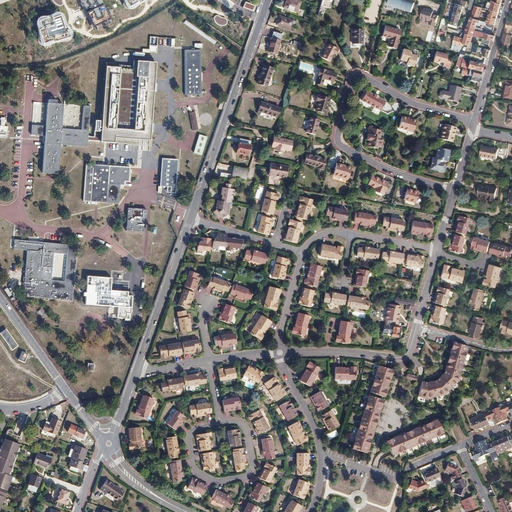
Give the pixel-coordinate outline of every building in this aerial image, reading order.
[(77,0),(85,10),(89,7),(91,10),(86,12),(93,27),(109,19),(102,5),(98,7),(96,2),(98,0),(77,0)] [(295,0),(285,0),(283,7),(296,11),(299,1),(295,0)] [(322,0),(321,6),(333,9),(335,4),(330,3),(330,0),(322,0)] [(414,3),(404,0),(388,0),(387,4),(412,12),(414,3)] [(453,11),(452,14),(454,15),(452,24),(458,26),(460,18),(464,6),(465,6),(467,1),(462,0),(458,0),(455,12),(453,11)] [(493,5),(491,10),(499,12),(501,4),(495,1),(492,0),(491,2),(493,3),(493,5)] [(256,5),(246,1),(244,7),(254,11),(256,5)] [(472,17),(478,19),(480,15),(482,10),(482,8),(475,6),(472,17)] [(424,8),(421,17),(431,20),(430,24),(435,25),(438,15),(434,14),(434,11),(424,8)] [(489,18),(487,22),(495,24),(499,12),(491,10),(490,12),(489,18)] [(51,16),(38,21),(41,29),(38,30),(43,44),(53,41),(53,42),(70,37),(67,27),(64,28),(60,16),(52,18),(51,16)] [(279,16),(276,24),(289,29),(292,20),(279,16)] [(469,25),(476,27),(477,24),(480,25),(481,24),(485,25),(486,22),(478,19),(472,17),(469,25)] [(185,21),(183,23),(215,43),(216,41),(185,21)] [(224,22),(220,30),(238,40),(242,31),(224,22)] [(473,36),(476,27),(469,25),(468,25),(466,31),(465,30),(460,38),(464,39),(466,34),(473,36)] [(385,26),(382,36),(390,39),(387,47),(395,49),(401,31),(385,26)] [(483,29),(476,27),(473,36),(483,38),(491,40),(493,41),(495,35),(492,35),(482,32),(483,29)] [(363,29),(353,29),(353,45),(363,45),(363,29)] [(271,38),(268,50),(276,53),(280,40),(281,34),(273,32),(271,38)] [(470,45),(473,36),(466,34),(464,39),(463,43),(470,45)] [(156,45),(158,37),(150,36),(149,44),(150,44),(149,51),(154,52),(156,45)] [(464,39),(460,38),(455,36),(453,43),(452,49),(460,52),(461,50),(462,46),(463,43),(464,39)] [(329,43),(322,57),(329,61),(333,54),(334,54),(335,55),(339,49),(329,43)] [(201,50),(184,51),(186,95),(203,95),(201,50)] [(402,50),(399,60),(407,62),(406,65),(413,67),(413,66),(416,57),(409,54),(410,52),(402,50)] [(435,52),(433,61),(437,62),(438,61),(443,63),(442,67),(448,68),(451,61),(446,59),(447,56),(435,52)] [(467,68),(469,60),(463,58),(461,66),(467,68)] [(473,70),(481,72),(483,64),(476,62),(469,60),(467,68),(470,69),(473,70)] [(106,65),(100,142),(106,143),(112,143),(112,138),(150,139),(155,62),(136,61),(135,68),(106,65)] [(264,64),(257,82),(266,85),(273,68),(264,64)] [(320,70),(315,83),(322,85),(324,79),(333,82),(335,74),(320,70)] [(473,70),(472,76),(475,77),(479,78),(481,72),(473,70)] [(448,91),(446,99),(457,102),(459,94),(461,88),(450,85),(448,91)] [(365,90),(360,99),(380,110),(385,100),(365,90)] [(440,97),(446,99),(448,91),(442,90),(440,91),(439,95),(440,97)] [(317,102),(315,110),(325,113),(330,99),(317,96),(316,101),(317,102)] [(44,136),(42,173),(58,174),(60,145),(87,146),(90,106),(83,105),(81,130),(61,129),(63,104),(59,104),(59,101),(56,100),(48,99),(47,103),(46,103),(45,126),(31,125),(31,135),(44,136)] [(261,102),(258,111),(277,116),(279,107),(261,102)] [(191,130),(199,130),(198,116),(195,117),(195,112),(190,112),(191,130)] [(402,115),(398,127),(413,131),(416,120),(402,115)] [(310,117),(306,132),(315,135),(319,120),(310,117)] [(445,124),(441,137),(452,141),(456,127),(445,124)] [(369,126),(365,138),(367,139),(366,145),(374,147),(374,145),(380,146),(382,141),(375,139),(375,137),(377,138),(379,131),(372,129),(373,127),(369,126)] [(202,155),(207,136),(198,134),(193,153),(202,155)] [(279,139),(279,137),(274,136),(271,147),(274,147),(273,148),(284,151),(284,149),(290,151),(293,141),(285,139),(285,140),(279,139)] [(236,144),(235,146),(237,147),(236,152),(247,155),(250,140),(239,138),(238,143),(236,144)] [(482,147),(481,157),(497,160),(499,150),(482,147)] [(449,150),(437,148),(435,159),(433,158),(432,162),(431,162),(430,164),(431,165),(431,168),(438,169),(438,171),(444,172),(446,161),(447,161),(449,150)] [(307,153),(304,163),(319,168),(318,169),(323,171),(327,159),(322,158),(319,157),(320,157),(315,155),(315,156),(307,153)] [(170,193),(175,193),(177,160),(162,159),(160,186),(171,187),(170,193)] [(270,163),(268,174),(285,177),(287,166),(281,165),(276,164),(270,163)] [(337,163),(334,174),(348,179),(351,167),(337,163)] [(92,165),(90,201),(118,204),(120,182),(128,182),(129,167),(92,165)] [(231,177),(245,180),(248,169),(233,166),(231,174),(231,177)] [(373,175),(368,184),(372,186),(371,188),(383,194),(389,183),(373,175)] [(220,201),(227,202),(229,202),(230,196),(229,196),(231,189),(228,188),(229,184),(225,183),(224,187),(221,187),(220,194),(221,195),(220,201)] [(478,186),(476,196),(488,198),(488,200),(494,201),(494,199),(495,199),(496,198),(497,189),(478,186)] [(267,189),(261,209),(273,213),(275,207),(273,206),(275,200),(273,200),(274,197),(276,198),(278,197),(279,195),(277,192),(267,189)] [(407,189),(405,199),(415,202),(418,193),(407,189)] [(300,210),(297,216),(310,220),(316,200),(306,197),(304,197),(303,200),(304,201),(305,202),(304,204),(303,204),(301,210),(300,210)] [(220,201),(216,200),(215,208),(216,209),(213,211),(218,218),(221,216),(222,217),(227,213),(228,206),(226,205),(227,202),(220,201)] [(327,206),(326,213),(329,214),(329,216),(332,217),(332,218),(336,219),(336,217),(346,220),(348,211),(346,210),(346,209),(327,206)] [(144,233),(146,210),(128,208),(126,231),(144,233)] [(356,212),(354,221),(364,223),(364,224),(368,225),(368,224),(371,224),(372,222),(375,223),(377,215),(358,211),(358,213),(356,212)] [(262,214),(257,230),(266,233),(269,223),(271,223),(273,217),(262,214)] [(385,216),(383,225),(386,225),(386,227),(389,228),(389,229),(393,230),(393,229),(403,230),(405,222),(403,221),(403,220),(385,216)] [(457,222),(454,232),(464,235),(468,219),(457,216),(456,222),(457,222)] [(289,233),(287,239),(298,243),(305,223),(295,220),(292,220),(291,223),(293,225),(294,225),(293,227),(292,227),(290,233),(289,233)] [(413,221),(411,233),(417,235),(417,233),(424,234),(424,232),(426,233),(426,235),(427,237),(430,237),(432,235),(434,225),(413,221)] [(226,237),(227,233),(219,233),(219,232),(217,232),(217,235),(214,238),(213,240),(212,247),(217,248),(218,245),(225,246),(226,237)] [(120,241),(135,252),(140,246),(125,235),(120,241)] [(450,244),(448,250),(459,253),(463,237),(454,235),(451,244),(450,244)] [(201,249),(209,250),(210,238),(201,237),(200,240),(197,242),(197,245),(195,244),(195,251),(200,252),(201,249)] [(225,247),(231,248),(231,247),(238,247),(240,238),(236,238),(228,237),(226,237),(225,246),(225,247)] [(474,237),(471,248),(477,250),(477,248),(487,251),(490,242),(474,237)] [(14,240),(13,249),(27,250),(26,262),(23,296),(42,298),(72,301),(73,284),(77,245),(14,240)] [(323,242),(320,254),(341,258),(343,249),(342,246),(339,245),(338,247),(337,248),(335,248),(335,246),(329,245),(329,244),(323,242)] [(492,243),(490,252),(499,255),(499,256),(503,257),(504,256),(506,257),(507,256),(507,255),(511,256),(511,250),(511,248),(495,243),(494,244),(492,243)] [(377,257),(378,257),(380,248),(371,246),(371,245),(367,244),(367,246),(364,245),(363,247),(359,246),(358,254),(377,258),(377,257)] [(263,260),(265,261),(268,253),(257,249),(257,248),(253,247),(253,248),(250,247),(250,249),(246,248),(244,256),(262,262),(263,260)] [(401,262),(403,262),(404,253),(395,251),(395,250),(391,249),(391,251),(388,250),(387,252),(384,251),(382,259),(401,263),(401,262)] [(278,254),(272,275),(284,278),(285,271),(284,271),(286,265),(284,264),(285,262),(286,262),(287,262),(288,261),(289,259),(287,257),(278,254)] [(409,254),(407,264),(423,268),(425,256),(419,255),(419,256),(409,254)] [(322,265),(310,262),(308,268),(309,269),(307,275),(310,276),(309,278),(308,277),(305,279),(305,281),(307,283),(316,286),(322,265)] [(501,267),(493,265),(489,264),(487,271),(488,271),(487,277),(488,278),(488,280),(487,279),(484,280),(484,283),(486,285),(495,287),(501,267)] [(443,268),(440,277),(460,283),(463,271),(457,269),(456,271),(450,269),(450,270),(448,270),(448,269),(447,266),(445,266),(443,268)] [(187,267),(181,282),(191,286),(194,276),(196,277),(198,271),(187,267)] [(358,274),(355,284),(365,286),(369,270),(358,268),(356,274),(358,274)] [(123,271),(111,271),(108,317),(118,318),(118,317),(126,318),(129,281),(122,280),(123,271)] [(209,276),(207,284),(216,288),(216,289),(219,290),(220,289),(223,290),(224,288),(227,290),(229,282),(212,275),(211,276),(209,276)] [(233,282),(230,289),(239,293),(239,294),(243,296),(243,295),(246,296),(247,294),(250,295),(253,288),(235,281),(235,282),(233,282)] [(269,284),(263,305),(273,307),(276,306),(276,304),(275,302),(274,302),(274,300),(276,300),(278,294),(279,294),(281,288),(269,284)] [(181,285),(175,301),(186,305),(188,298),(186,298),(190,289),(181,285)] [(315,289),(306,286),(303,296),(302,296),(300,302),(310,305),(315,289)] [(447,289),(436,286),(434,292),(435,292),(433,302),(437,303),(442,305),(447,289)] [(482,289),(477,289),(475,299),(473,298),(472,302),(474,302),(473,305),(475,306),(474,309),(481,311),(487,293),(486,293),(486,290),(482,289)] [(325,292),(323,300),(342,304),(343,303),(344,303),(346,295),(336,292),(336,291),(332,290),(332,291),(329,291),(328,293),(325,292)] [(348,295),(347,304),(349,304),(349,305),(368,309),(369,301),(366,300),(366,298),(363,298),(363,297),(359,296),(359,297),(348,295)] [(9,299),(14,306),(19,302),(17,299),(14,301),(12,297),(9,299)] [(234,304),(225,301),(221,310),(220,310),(217,316),(228,320),(234,304)] [(385,324),(393,326),(395,326),(396,322),(397,322),(398,317),(397,317),(398,313),(399,313),(400,306),(388,304),(388,308),(386,308),(384,320),(386,320),(385,324)] [(443,308),(433,305),(430,315),(429,314),(427,321),(438,324),(443,308)] [(181,327),(181,330),(190,328),(188,318),(189,317),(189,313),(188,313),(187,310),(185,311),(185,308),(177,309),(180,327),(181,327)] [(294,329),(294,332),(306,334),(310,316),(299,313),(297,319),(298,319),(297,326),(298,326),(297,329),(296,328),(294,329)] [(259,314),(248,331),(256,337),(259,336),(260,334),(260,332),(258,331),(259,330),(261,331),(265,325),(266,326),(269,320),(259,314)] [(475,315),(470,333),(471,333),(470,335),(479,338),(482,328),(483,328),(484,325),(483,324),(484,321),(482,320),(483,317),(475,315)] [(335,336),(334,339),(335,339),(346,341),(348,332),(350,322),(338,320),(337,326),(338,326),(337,332),(339,333),(339,335),(337,335),(335,336)] [(511,322),(503,320),(500,330),(501,332),(503,333),(506,331),(507,331),(508,332),(508,333),(511,334),(511,322)] [(385,324),(384,324),(382,332),(392,334),(391,336),(399,337),(401,328),(393,327),(393,326),(385,324)] [(17,345),(6,329),(0,333),(12,349),(17,345)] [(232,330),(213,332),(214,341),(217,340),(218,342),(221,342),(221,343),(225,342),(225,341),(235,340),(234,331),(232,331),(232,330)] [(198,337),(182,340),(183,349),(193,348),(193,349),(199,348),(198,337)] [(174,353),(181,352),(179,340),(158,343),(159,353),(161,355),(164,355),(165,353),(165,351),(167,351),(167,353),(174,352),(174,353)] [(451,349),(466,353),(468,346),(453,342),(451,349)] [(449,355),(464,360),(466,353),(451,349),(449,355)] [(21,352),(18,359),(24,362),(27,354),(21,352)] [(448,362),(462,366),(464,360),(449,355),(448,362)] [(302,373),(298,379),(310,386),(321,367),(312,362),(309,362),(307,365),(308,367),(309,368),(309,369),(307,368),(303,374),(302,373)] [(446,369),(460,373),(462,366),(448,362),(446,369)] [(244,372),(258,381),(264,371),(258,368),(257,369),(248,364),(244,372)] [(224,365),(218,366),(217,367),(219,377),(236,375),(234,365),(224,367),(224,365)] [(336,366),(335,379),(356,380),(357,369),(355,367),(352,367),(351,369),(351,370),(348,370),(348,368),(342,368),(342,367),(336,366)] [(376,373),(392,378),(393,375),(391,375),(391,373),(392,371),(378,366),(376,373)] [(444,374),(458,382),(460,373),(446,369),(444,374)] [(193,372),(183,374),(184,383),(186,382),(186,383),(205,380),(204,372),(200,373),(200,371),(197,371),(197,370),(193,371),(193,372)] [(374,380),(388,384),(389,383),(389,381),(390,380),(391,380),(392,378),(376,373),(374,380)] [(407,373),(406,379),(415,382),(417,376),(407,373)] [(441,376),(451,387),(458,382),(444,374),(441,376)] [(182,384),(181,375),(170,377),(170,376),(166,377),(167,378),(163,378),(164,381),(160,381),(162,389),(180,386),(180,384),(182,384)] [(436,379),(443,392),(451,387),(441,376),(436,379)] [(273,377),(264,382),(276,400),(286,393),(282,388),(281,388),(277,383),(276,384),(274,381),(275,381),(276,380),(276,379),(275,377),(273,377)] [(432,380),(435,395),(443,392),(436,379),(432,380)] [(374,380),(371,386),(387,391),(388,389),(387,389),(387,387),(387,386),(388,384),(374,380)] [(422,381),(418,395),(427,397),(427,381),(423,380),(422,380),(422,381)] [(427,381),(427,397),(435,395),(432,380),(427,381)] [(387,391),(371,386),(369,393),(383,397),(384,396),(385,394),(387,394),(387,391)] [(136,407),(135,409),(136,411),(146,415),(153,395),(142,391),(139,397),(141,398),(138,404),(140,404),(139,406),(138,406),(136,407)] [(320,392),(311,397),(316,406),(315,406),(317,412),(328,407),(320,392)] [(238,395),(221,397),(223,407),(233,406),(233,407),(240,406),(238,395)] [(366,403),(382,408),(383,405),(381,405),(382,403),(383,401),(368,396),(366,403)] [(289,400),(279,404),(285,419),(294,415),(290,406),(291,405),(289,400)] [(207,401),(188,403),(189,411),(193,411),(193,413),(196,412),(196,414),(200,413),(200,411),(210,410),(209,401),(207,401)] [(511,411),(508,404),(508,402),(503,404),(504,406),(497,409),(503,421),(508,419),(506,415),(507,413),(511,411)] [(366,403),(364,410),(378,414),(379,413),(379,411),(380,411),(381,411),(382,408),(366,403)] [(176,407),(166,421),(174,427),(180,418),(182,419),(185,414),(176,407)] [(248,413),(247,415),(248,418),(251,418),(252,418),(253,419),(251,420),(255,426),(254,427),(257,432),(267,426),(257,408),(248,413)] [(486,414),(489,421),(494,419),(496,420),(498,424),(503,421),(497,409),(490,412),(489,410),(485,411),(486,414)] [(378,414),(364,410),(362,416),(378,421),(378,420),(377,418),(377,416),(378,414)] [(330,411),(322,416),(326,425),(325,425),(328,431),(338,426),(330,411)] [(486,414),(478,417),(483,428),(491,424),(489,421),(486,414)] [(374,427),(375,426),(375,424),(377,424),(378,421),(362,416),(360,423),(374,427)] [(483,428),(478,417),(471,420),(474,426),(476,431),(483,428)] [(46,421),(43,430),(56,435),(60,421),(52,418),(50,423),(46,421)] [(431,420),(438,434),(444,431),(438,418),(436,419),(435,420),(434,420),(433,419),(431,420)] [(425,424),(431,437),(438,434),(431,420),(428,421),(428,422),(427,423),(425,424)] [(299,421),(287,426),(296,445),(305,441),(307,438),(306,435),(304,435),(302,436),(301,434),(303,433),(300,427),(301,426),(299,421)] [(139,423),(127,424),(127,430),(128,430),(129,437),(131,437),(131,439),(129,439),(128,441),(128,443),(131,445),(140,444),(139,423)] [(358,429),(372,434),(373,431),(374,427),(360,423),(358,429)] [(419,427),(425,440),(431,437),(425,424),(422,425),(419,427)] [(75,427),(73,431),(76,432),(75,435),(82,438),(85,431),(75,427)] [(238,427),(227,429),(229,445),(239,444),(238,438),(237,433),(239,433),(238,427)] [(413,429),(419,442),(425,440),(419,427),(416,428),(413,429)] [(4,440),(3,441),(9,443),(8,445),(3,443),(2,444),(0,448),(0,451),(5,454),(3,461),(1,460),(0,459),(0,471),(1,472),(0,474),(0,473),(0,508),(2,504),(12,476),(9,474),(20,444),(18,443),(20,438),(17,437),(18,434),(13,433),(13,432),(13,430),(13,429),(12,428),(10,428),(9,428),(7,429),(4,436),(3,437),(2,437),(2,438),(2,439),(4,440)] [(371,437),(372,434),(358,429),(355,436),(370,441),(371,437)] [(406,431),(412,445),(419,442),(413,429),(412,430),(410,431),(409,429),(406,431)] [(329,440),(339,435),(336,430),(326,435),(329,440)] [(206,431),(196,432),(196,439),(198,439),(199,449),(209,447),(206,431)] [(400,435),(406,448),(412,445),(406,431),(403,432),(404,433),(401,434),(400,435)] [(166,436),(165,436),(168,455),(176,454),(176,450),(177,450),(177,447),(178,447),(177,443),(176,443),(175,433),(166,434),(166,436)] [(393,436),(399,450),(406,448),(400,435),(398,435),(396,436),(395,435),(393,436)] [(265,454),(265,458),(273,457),(271,438),(269,438),(269,436),(261,437),(262,448),(261,448),(261,451),(262,451),(263,454),(265,454)] [(353,443),(369,448),(370,445),(369,444),(369,443),(370,441),(355,436),(353,443)] [(386,440),(390,448),(392,453),(399,450),(393,436),(389,438),(390,439),(389,439),(386,440)] [(511,444),(508,436),(501,440),(505,450),(511,447),(511,444)] [(480,442),(485,454),(493,451),(494,453),(497,452),(493,443),(489,445),(487,444),(485,439),(480,442)] [(493,443),(497,452),(498,453),(505,450),(501,440),(500,440),(493,443)] [(476,450),(471,452),(475,461),(479,459),(478,458),(485,454),(480,442),(475,444),(476,448),(476,450)] [(353,443),(351,449),(357,451),(366,454),(366,452),(367,450),(369,450),(369,448),(353,443)] [(70,448),(68,456),(77,460),(82,461),(84,456),(83,455),(85,449),(75,445),(74,449),(70,448)] [(243,456),(242,446),(233,447),(233,449),(232,449),(235,468),(242,467),(242,464),(244,464),(244,461),(245,460),(244,457),(243,456)] [(211,449),(201,451),(203,461),(202,461),(202,467),(214,466),(211,449)] [(37,453),(33,463),(47,468),(52,456),(46,454),(45,456),(37,453)] [(308,453),(296,453),(296,474),(306,474),(308,472),(308,469),(307,469),(305,468),(305,466),(307,466),(307,459),(308,459),(308,453)] [(178,456),(170,458),(170,460),(169,460),(172,479),(180,478),(179,475),(181,474),(181,471),(182,471),(181,467),(180,467),(178,456)] [(78,468),(86,471),(88,466),(81,464),(82,462),(77,460),(76,462),(71,460),(70,465),(71,465),(69,469),(77,472),(78,468)] [(263,468),(258,477),(267,481),(275,467),(265,462),(262,467),(263,468)] [(451,479),(459,475),(455,467),(446,463),(443,471),(449,473),(451,479)] [(438,476),(435,468),(421,473),(424,482),(438,476)] [(33,474),(29,484),(37,487),(41,477),(33,474)] [(191,475),(185,485),(200,493),(205,484),(196,479),(197,478),(191,475)] [(105,478),(98,488),(103,492),(105,490),(116,498),(122,490),(105,478)] [(454,487),(452,493),(460,497),(464,488),(464,487),(460,478),(452,482),(454,487)] [(423,488),(420,479),(413,482),(408,480),(405,488),(414,492),(423,488)] [(297,480),(292,495),(302,499),(304,493),(303,492),(306,483),(297,480)] [(249,490),(246,495),(256,501),(264,486),(256,481),(250,490),(249,490)] [(64,504),(66,499),(69,491),(60,488),(56,501),(57,501),(64,504)] [(214,488),(209,496),(211,497),(211,498),(227,507),(231,499),(228,498),(229,496),(226,495),(227,493),(223,492),(223,493),(214,488)] [(470,497),(458,501),(460,506),(461,505),(464,511),(475,508),(470,497)] [(252,511),(256,506),(245,500),(242,506),(243,507),(239,511),(252,511)] [(291,500),(282,511),(295,511),(296,511),(297,511),(301,506),(291,500)] [(500,506),(501,511),(511,511),(508,503),(500,506)]
